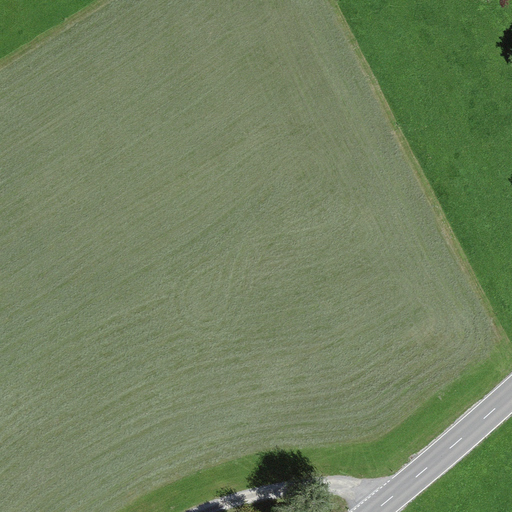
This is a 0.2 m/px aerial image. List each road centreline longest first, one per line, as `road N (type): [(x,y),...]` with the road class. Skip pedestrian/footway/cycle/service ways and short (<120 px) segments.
road 1 (track): [(203,511),(318,483),(355,487),(380,508)]
road 2 (tertiary): [(376,511),(511,393)]
